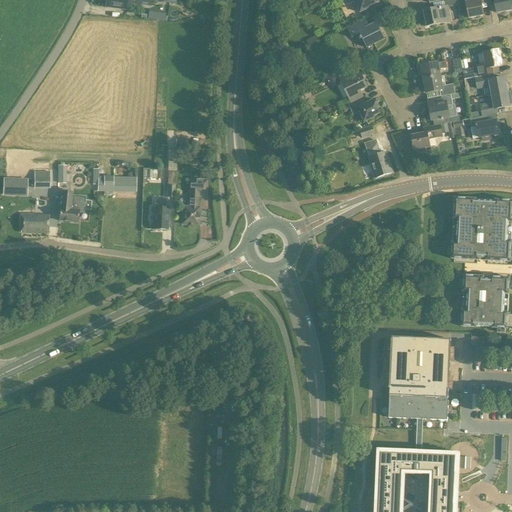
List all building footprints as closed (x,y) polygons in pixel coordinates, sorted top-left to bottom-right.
[(105,0),(104,7),(126,10),(127,3),(134,4),(134,6),(137,6),(137,4),(149,6),(150,1),(159,2),(158,0),(105,0)] [(360,12),(368,8),(368,7),(378,2),(376,0),(345,0),(348,4),(354,1),(360,12)] [(454,0),(444,2),(445,7),(424,11),(426,26),(450,22),(448,7),(460,5),(459,0),(454,0)] [(465,0),(466,2),(469,18),(484,16),(482,9),(489,8),(487,0),(465,0)] [(488,0),(490,7),(496,6),(497,13),(511,11),(509,0),(488,0)] [(149,11),(148,18),(164,21),(165,14),(149,11)] [(352,38),(360,34),(366,47),(384,39),(377,23),(369,26),(365,19),(347,28),(352,38)] [(494,74),(493,68),(502,66),(500,51),(478,55),(480,65),(473,66),(473,68),(462,70),(463,72),(464,80),(475,78),(494,74)] [(455,74),(463,72),(462,70),(460,59),(453,60),(455,74)] [(446,62),(438,64),(421,67),(423,80),(440,77),(439,69),(447,68),(446,62)] [(361,74),(355,77),(351,70),(339,76),(351,102),(363,96),(360,90),(367,86),(361,74)] [(335,73),(326,77),(330,86),(339,82),(335,73)] [(505,78),(495,80),(494,74),(475,78),(477,90),(484,89),(485,96),(489,96),(507,92),(505,78)] [(453,85),(442,87),(440,77),(423,80),(426,94),(440,91),(441,96),(454,94),(453,85)] [(498,114),(497,109),(510,106),(507,92),(489,96),(490,103),(480,105),(482,117),(496,114),(498,114)] [(461,94),(433,99),(427,100),(429,109),(431,122),(437,120),(438,125),(449,123),(449,118),(447,107),(453,106),(452,100),(462,99),(461,94)] [(353,114),(359,111),(364,122),(374,117),(374,116),(380,113),(374,100),(367,103),(364,98),(349,105),(353,114)] [(492,138),(491,135),(499,134),(497,126),(498,126),(496,114),(482,117),(470,119),(471,128),(477,127),(479,138),(482,137),(483,140),(484,141),(491,140),(492,138)] [(447,124),(450,139),(456,138),(452,123),(447,124)] [(415,150),(430,147),(429,139),(442,137),(440,125),(423,128),(424,134),(412,136),(415,150)] [(359,130),(362,139),(375,135),(372,126),(359,130)] [(364,144),(368,157),(375,178),(393,173),(386,152),(381,153),(376,140),(364,144)] [(67,171),(66,165),(57,165),(58,183),(71,182),(70,171),(67,171)] [(96,191),(96,196),(112,196),(112,192),(136,192),(136,178),(113,177),(113,176),(98,176),(98,169),(93,169),(92,185),(98,185),(98,191),(96,191)] [(34,189),(50,189),(50,172),(34,171),(34,189)] [(168,171),(166,198),(175,198),(176,186),(175,186),(176,171),(168,171)] [(182,207),(182,225),(199,225),(199,207),(199,194),(207,194),(207,180),(190,180),(189,207),(182,207)] [(26,182),(4,181),(4,195),(26,195),(26,182)] [(61,191),(60,202),(60,209),(58,221),(77,222),(78,212),(83,213),(84,210),(89,210),(90,210),(91,202),(90,201),(84,201),(84,197),(73,196),(73,192),(61,191)] [(453,243),(452,255),(452,259),(480,260),(480,258),(486,259),(486,261),(510,262),(511,241),(507,241),(508,222),(511,222),(511,201),(495,200),(495,201),(476,200),(476,199),(455,198),(454,219),(459,220),(457,243),(453,243)] [(150,223),(153,223),(153,230),(167,230),(168,209),(166,209),(165,201),(154,201),(154,208),(153,215),(150,215),(149,217),(149,220),(150,223)] [(48,215),(20,215),(20,233),(48,234),(48,215)] [(484,277),(481,277),(464,276),(463,292),(467,292),(466,311),(462,310),(461,327),(476,327),(476,326),(492,327),(492,328),(507,329),(508,313),(503,313),(504,294),(509,294),(509,291),(511,290),(511,281),(509,282),(510,278),(489,277),(489,279),(483,279),(484,277)] [(451,340),(392,337),(389,418),(447,421),(451,340)] [(423,451),(425,420),(420,419),(418,451),(380,449),(377,511),(458,511),(461,452),(423,451)]
